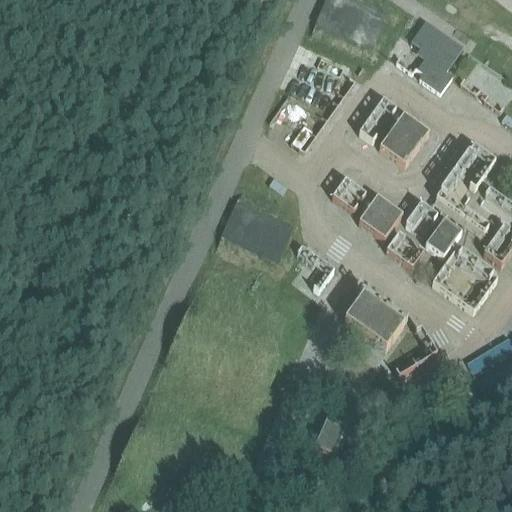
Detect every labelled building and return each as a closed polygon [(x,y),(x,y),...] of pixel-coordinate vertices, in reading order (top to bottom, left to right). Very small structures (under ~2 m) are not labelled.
[(385,20),(338,0),(324,0),(312,30),(370,55),(385,20)] [(463,55),(425,28),(411,48),(420,54),(416,59),(424,65),(417,76),(423,80),(419,86),(439,101),(452,83),(445,79),(463,55)] [(355,138),(375,153),(399,118),(379,104),(355,138)] [(403,122),(380,155),(405,173),(428,140),(403,122)] [(304,131),(290,150),(298,155),(311,136),(304,131)] [(475,196),(494,169),(472,153),(436,205),(494,247),(484,261),(501,273),(511,256),(511,214),(488,198),(484,203),(475,196)] [(329,205),(355,215),(364,193),(338,183),(329,205)] [(401,222),(377,204),(359,229),(383,247),(401,222)] [(418,205),(401,226),(411,233),(427,212),(418,205)] [(290,235),(232,209),(217,243),(276,269),(290,235)] [(443,265),(460,240),(443,228),(425,253),(443,265)] [(410,267),(417,250),(393,240),(386,258),(410,267)] [(321,290),(332,274),(299,252),(288,268),(321,290)] [(457,294),(450,304),(469,316),(493,277),(460,256),(442,285),(457,294)] [(403,333),(363,304),(345,328),(385,357),(403,333)] [(163,369),(242,404),(269,345),(190,309),(163,369)] [(511,368),(482,387),(490,401),(511,388),(511,368)] [(334,463),(346,435),(326,427),(314,455),(334,463)] [(113,487),(168,511),(196,511),(219,463),(140,428),(113,487)]
